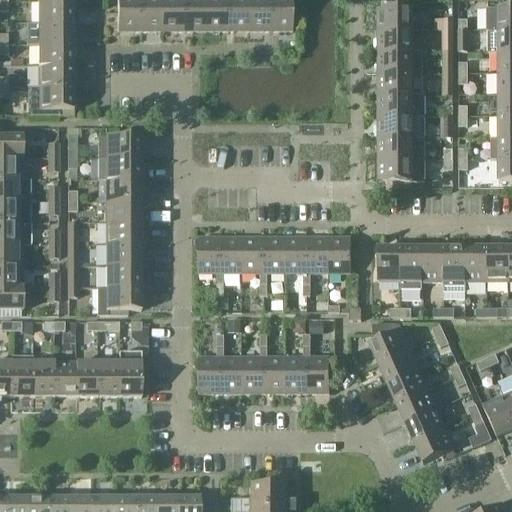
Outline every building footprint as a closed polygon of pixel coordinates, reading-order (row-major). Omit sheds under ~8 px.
[(139,34),(139,0),(117,0),(117,34),(139,34)] [(139,0),(139,34),(161,34),(160,0),(139,0)] [(160,0),(161,34),(183,34),(182,0),(160,0)] [(182,0),(183,34),(204,34),(204,0),(182,0)] [(204,0),(204,34),(226,34),(225,0),(204,0)] [(225,0),(226,34),(248,34),(247,0),(225,0)] [(247,0),(248,34),(269,34),(269,0),(247,0)] [(269,0),(269,34),(292,34),(291,0),(269,0)] [(73,4),(38,4),(38,25),(73,25),(73,4)] [(377,32),(412,32),(412,10),(377,10),(377,32)] [(488,32),(498,32),(511,32),(511,10),(487,10),(487,32),(488,32)] [(434,32),(444,32),(452,32),(452,22),(434,22),(434,32)] [(458,32),(467,32),(467,22),(458,22),(458,32)] [(38,25),(26,25),(27,47),(38,47),(73,47),(73,25),(38,25)] [(412,32),(377,32),(378,54),(412,54),(412,32)] [(444,32),(444,43),(444,54),(452,54),(452,32),(444,32)] [(467,51),(467,32),(458,32),(459,51),(467,51)] [(488,54),(498,54),(511,53),(511,32),(498,32),(488,32),(488,54)] [(73,47),(38,47),(38,68),(73,68),(73,47)] [(511,53),(498,54),(498,75),(511,75),(511,53)] [(421,54),(412,54),(378,54),(378,75),(412,75),(421,75),(421,54)] [(444,75),(452,75),(452,54),(444,54),(444,75)] [(467,66),(458,66),(458,75),(467,75),(467,66)] [(73,68),(38,68),(38,90),(73,90),(73,68)] [(412,75),(378,75),(378,97),(412,97),(421,97),(421,75),(412,75)] [(452,75),(444,75),(443,97),(452,97),(452,75)] [(459,87),(467,87),(467,75),(458,75),(459,87)] [(511,75),(498,75),(498,97),(511,97),(511,75)] [(58,117),(58,113),(73,113),(73,90),(38,90),(28,90),(28,117),(58,117)] [(421,97),(412,97),(378,97),(378,118),(424,118),(424,97),(421,97)] [(511,97),(498,97),(498,119),(511,119),(511,97)] [(452,109),(444,109),(444,119),(452,119),(452,109)] [(467,109),(458,109),(458,119),(467,119),(467,109)] [(424,118),(378,118),(378,140),(424,140),(424,118)] [(444,129),(452,129),(452,119),(444,119),(444,129)] [(459,129),(467,129),(467,119),(458,119),(459,129)] [(511,119),(498,119),(498,140),(498,141),(511,140),(511,119)] [(0,160),(22,160),(22,138),(0,138),(0,160)] [(68,160),(76,160),(76,139),(68,139),(68,160)] [(98,160),(141,160),(140,139),(98,139),(98,160)] [(424,140),(378,140),(378,162),(425,162),(424,140)] [(490,162),(498,162),(511,162),(511,140),(498,141),(498,140),(490,140),(490,162)] [(59,146),(49,146),(49,160),(59,160),(59,146)] [(452,152),(444,152),(444,162),(453,162),(452,152)] [(458,152),(459,162),(467,162),(467,152),(458,152)] [(22,160),(0,160),(0,182),(22,182),(22,160)] [(59,160),(49,160),(49,174),(59,174),(59,160)] [(76,160),(68,160),(68,171),(76,171),(76,160)] [(141,160),(98,160),(98,182),(106,182),(141,182),(141,160)] [(425,162),(378,162),(378,184),(425,184),(425,162)] [(444,172),(453,172),(453,162),(444,162),(444,172)] [(467,162),(459,162),(459,172),(467,172),(467,162)] [(511,162),(498,162),(498,184),(511,184),(511,162)] [(0,203),(31,204),(31,182),(22,182),(0,182),(0,203)] [(106,204),(141,203),(141,182),(106,182),(106,204)] [(59,190),(49,190),(49,204),(59,204),(59,190)] [(76,195),(68,195),(68,204),(76,204),(76,195)] [(0,225),(31,225),(31,204),(0,203),(0,225)] [(106,225),(141,224),(141,203),(106,204),(106,225)] [(49,217),(59,217),(59,204),(49,204),(49,217)] [(68,215),(76,215),(76,204),(68,204),(68,215)] [(106,247),(141,247),(141,224),(106,225),(106,247)] [(31,225),(0,225),(0,247),(23,247),(31,247),(31,225)] [(76,225),(68,225),(68,247),(76,247),(76,225)] [(59,233),(49,233),(49,247),(59,247),(59,233)] [(220,277),(220,240),(198,240),(198,277),(217,277),(220,277)] [(242,277),(242,240),(220,240),(220,277),(217,277),(217,288),(224,288),(224,277),(242,277)] [(264,277),(264,240),(242,240),(242,277),(260,277),(264,277)] [(285,276),(285,240),(264,240),(264,277),(260,277),(260,288),(267,288),(267,276),(285,276)] [(307,276),(307,240),(285,240),(285,276),(303,276),(307,276)] [(329,276),(329,240),(307,240),(307,276),(303,276),(303,288),(310,288),(310,276),(329,276)] [(329,240),(329,276),(351,276),(351,240),(329,240)] [(0,268),(23,268),(23,247),(0,247),(0,268)] [(49,261),(59,261),(59,247),(49,247),(49,261)] [(68,268),(76,268),(76,247),(68,247),(68,268)] [(106,268),(141,268),(141,247),(106,247),(106,268)] [(401,285),(401,250),(378,250),(378,285),(401,285)] [(401,250),(401,285),(401,292),(422,292),(422,285),(422,250),(401,250)] [(422,250),(422,285),(444,285),(444,250),(422,250)] [(465,250),(444,250),(444,285),(444,294),(466,294),(466,285),(465,250)] [(465,250),(466,285),(487,284),(487,250),(465,250)] [(509,284),(509,250),(487,250),(487,284),(509,284)] [(0,290),(23,290),(23,268),(0,268),(0,290)] [(68,290),(76,290),(76,268),(68,268),(68,290)] [(106,290),(141,290),(141,268),(106,268),(106,290)] [(59,276),(50,276),(50,290),(59,290),(59,276)] [(23,290),(0,290),(0,312),(23,312),(23,290)] [(50,304),(59,304),(59,290),(50,290),(50,304)] [(68,301),(76,301),(76,290),(68,290),(68,301)] [(107,318),(107,313),(141,313),(141,290),(106,290),(106,291),(97,291),(97,318),(107,318)] [(220,300),(220,313),(228,313),(228,300),(220,300)] [(361,311),(359,311),(349,311),(349,323),(361,323),(361,311)] [(401,320),(401,311),(391,311),(391,320),(401,320)] [(401,311),(401,320),(411,320),(411,311),(401,311)] [(444,320),(444,311),(434,311),(434,320),(444,320)] [(444,311),(444,320),(454,320),(454,311),(444,311)] [(487,320),(487,311),(477,311),(477,320),(487,320)] [(487,311),(487,320),(497,320),(497,311),(487,311)] [(227,323),(227,334),(239,334),(239,323),(227,323)] [(306,323),(293,323),(293,335),(306,335),(306,323)] [(0,325),(0,334),(11,333),(11,325),(0,325)] [(21,333),(21,325),(11,325),(11,333),(21,333)] [(45,325),(45,333),(54,333),(54,325),(45,325)] [(65,333),(65,325),(54,325),(54,333),(65,333)] [(87,325),(87,333),(98,333),(98,325),(87,325)] [(107,333),(107,325),(98,325),(98,333),(107,333)] [(141,333),(141,325),(130,325),(130,333),(141,333)] [(437,341),(445,337),(440,328),(432,331),(437,341)] [(406,330),(401,332),(370,346),(379,367),(411,352),(410,351),(415,349),(406,330)] [(445,337),(437,341),(441,350),(449,346),(445,337)] [(221,396),(221,360),(224,360),(224,350),(217,350),(217,360),(198,360),(198,396),(221,396)] [(242,360),(242,396),(264,396),(264,360),(267,360),(267,350),(260,350),(260,360),(242,360)] [(303,360),(285,360),(285,396),(307,396),(307,360),(310,360),(310,350),(303,350),(303,360)] [(388,386),(419,372),(411,352),(379,367),(388,386)] [(120,355),(120,365),(119,365),(119,399),(142,399),(142,355),(120,355)] [(486,361),(490,369),(499,365),(496,357),(486,361)] [(33,358),(11,358),(11,365),(11,399),(33,399),(33,365),(33,358)] [(221,360),(221,396),(242,396),(242,360),(224,360),(221,360)] [(264,360),(264,396),(285,396),(285,360),(267,360),(264,360)] [(307,360),(307,396),(329,396),(329,360),(310,360),(307,360)] [(490,369),(486,361),(477,365),(481,373),(490,369)] [(0,399),(11,399),(11,365),(0,364),(0,399)] [(33,365),(33,399),(55,399),(54,365),(33,365)] [(54,365),(55,399),(76,399),(76,365),(54,365)] [(76,365),(76,399),(98,399),(98,365),(76,365)] [(98,365),(98,399),(119,399),(119,365),(98,365)] [(454,380),(462,376),(458,367),(450,371),(454,380)] [(419,372),(388,386),(397,406),(428,392),(419,372)] [(462,376),(454,380),(459,389),(467,386),(462,376)] [(511,382),(499,388),(503,398),(511,418),(511,382)] [(428,392),(397,406),(405,426),(437,411),(428,392)] [(483,408),(497,439),(511,432),(511,418),(503,398),(483,408)] [(472,419),(480,416),(476,406),(468,410),(472,419)] [(414,445),(446,431),(437,411),(405,426),(414,445)] [(480,416),(472,419),(476,429),(484,425),(480,416)] [(446,431),(414,445),(423,466),(455,451),(446,431)] [(284,511),(284,486),(249,486),(249,501),(231,501),(230,511),(284,511)] [(6,511),(27,511),(28,500),(6,500),(6,511)] [(49,511),(49,500),(28,500),(27,511),(49,511)] [(70,511),(70,500),(49,500),(49,511),(70,511)] [(91,511),(92,500),(70,500),(70,511),(91,511)] [(92,500),(91,511),(113,511),(113,500),(92,500)] [(134,511),(134,500),(113,500),(113,511),(134,511)] [(155,511),(156,500),(134,500),(134,511),(155,511)] [(177,511),(177,500),(156,500),(155,511),(177,511)] [(211,511),(212,511),(200,511),(200,500),(177,500),(177,511),(211,511)]
